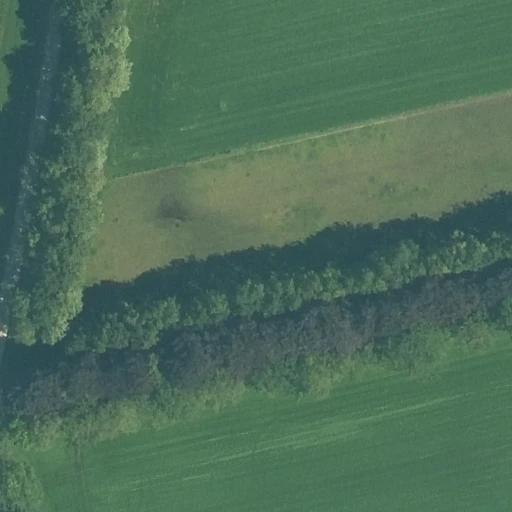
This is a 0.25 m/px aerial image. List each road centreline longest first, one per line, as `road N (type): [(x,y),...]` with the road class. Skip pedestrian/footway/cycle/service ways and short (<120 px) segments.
road 1 (residential): [(0,403),(511,289)]
road 2 (track): [(59,0),(0,329)]
